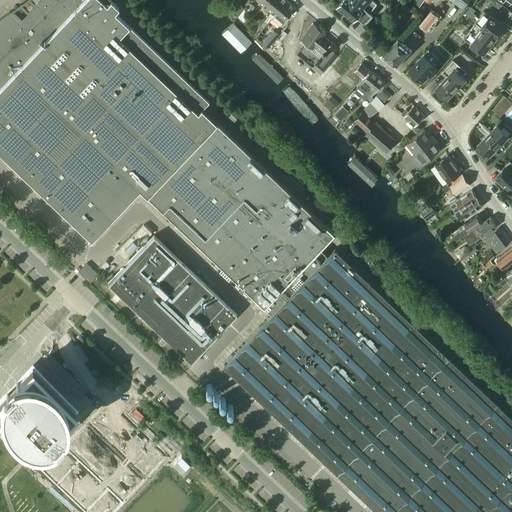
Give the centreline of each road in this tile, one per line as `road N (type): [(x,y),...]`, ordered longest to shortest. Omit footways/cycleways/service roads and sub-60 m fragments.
road 1 (unclassified): [(295,511),(0,230)]
road 2 (unclassified): [(445,133),(422,102),(303,0)]
